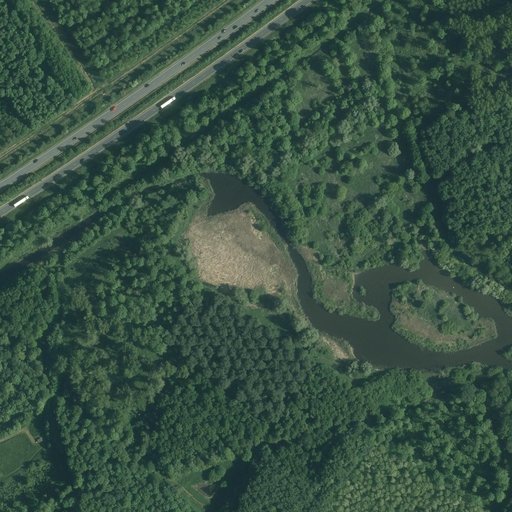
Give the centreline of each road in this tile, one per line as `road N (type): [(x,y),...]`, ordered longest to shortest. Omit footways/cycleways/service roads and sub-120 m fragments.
road 1 (trunk): [(0,212),(309,0)]
road 2 (trunk): [(270,0),(0,187)]
road 3 (track): [(390,0),(385,26),(432,176),(471,154),(511,146)]
